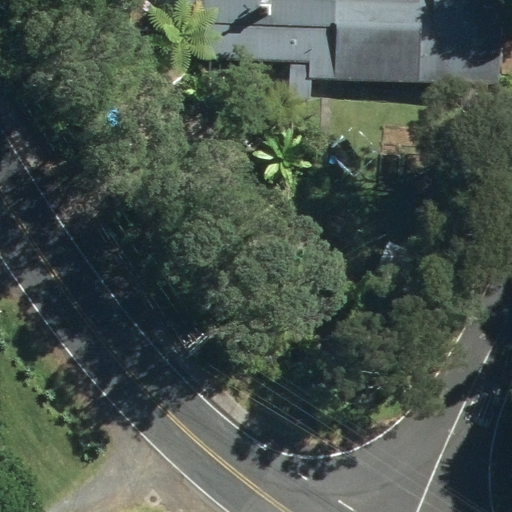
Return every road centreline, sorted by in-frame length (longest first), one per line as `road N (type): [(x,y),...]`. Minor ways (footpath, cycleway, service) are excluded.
road 1 (tertiary): [(291,511),(233,476),(83,321),(0,204)]
road 2 (residential): [(511,320),(417,511)]
